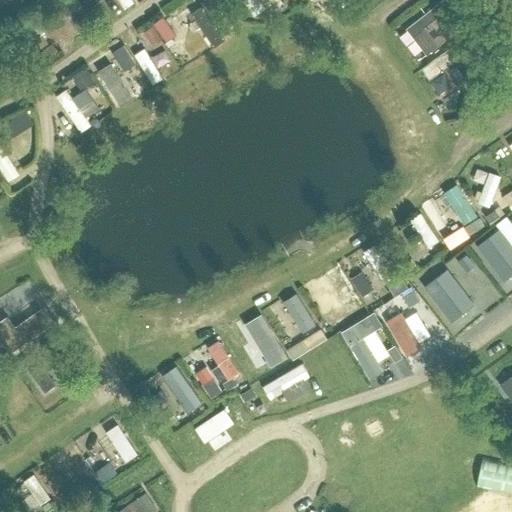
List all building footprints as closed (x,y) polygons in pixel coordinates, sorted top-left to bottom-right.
[(109,0),(116,11),(129,2),(128,0),(109,0)] [(407,29),(413,38),(426,55),(454,35),(440,16),(454,6),(449,0),(442,0),(409,25),(410,27),(407,29)] [(195,26),(205,21),(197,5),(187,10),(195,26)] [(130,29),(145,49),(170,29),(155,10),(130,29)] [(188,15),(170,21),(175,35),(193,29),(188,15)] [(35,60),(41,73),(81,52),(74,40),(35,60)] [(129,51),(144,85),(157,79),(141,45),(129,51)] [(451,87),(440,68),(450,63),(443,51),(414,67),(432,98),(451,87)] [(128,82),(139,76),(128,57),(118,63),(128,82)] [(122,84),(113,62),(93,70),(108,108),(124,102),(117,86),(122,84)] [(61,86),(49,94),(76,131),(87,123),(61,86)] [(81,103),(88,114),(101,106),(93,95),(81,103)] [(11,117),(0,124),(0,137),(11,154),(28,143),(11,117)] [(511,137),(503,143),(511,157),(511,137)] [(510,183),(511,182),(511,160),(500,167),(510,183)] [(471,202),(486,207),(496,173),(481,169),(471,202)] [(456,224),(471,217),(454,181),(439,188),(456,224)] [(412,209),(404,217),(415,230),(424,222),(412,209)] [(278,294),(266,302),(285,335),(298,327),(278,294)] [(259,316),(246,322),(261,352),(274,345),(259,316)] [(511,350),(500,358),(511,378),(511,350)] [(204,356),(186,365),(195,384),(213,376),(204,356)] [(175,362),(159,369),(175,406),(190,400),(175,362)] [(4,395),(0,397),(0,410),(3,415),(12,410),(4,395)] [(429,441),(446,452),(455,438),(438,427),(429,441)] [(66,443),(57,451),(74,468),(82,460),(66,443)] [(31,469),(19,476),(33,503),(45,497),(31,469)] [(152,511),(156,509),(145,494),(120,511),(152,511)]
